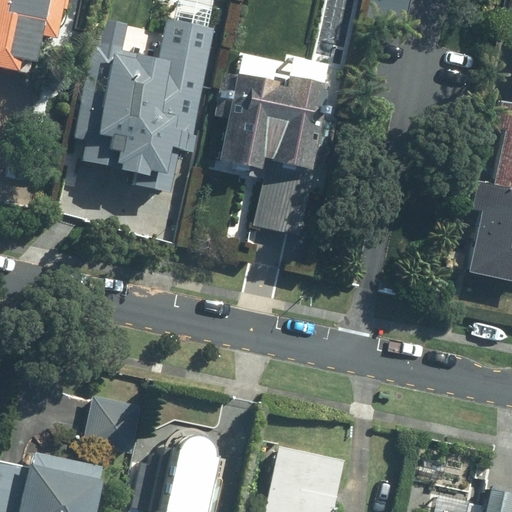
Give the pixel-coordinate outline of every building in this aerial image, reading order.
[(0,0),(0,68),(20,73),(29,35),(44,38),(52,0),(0,0)] [(407,0),(367,0),(364,17),(403,25),(407,0)] [(171,148),(188,152),(192,135),(186,133),(209,28),(163,18),(154,57),(117,49),(119,40),(91,34),(68,137),(78,140),(74,160),(135,173),(132,186),(161,192),(171,148)] [(259,177),(249,225),(295,235),(320,115),(314,114),(320,83),(268,73),(267,81),(221,72),(212,116),(219,117),(211,160),(253,168),(251,176),(259,177)] [(511,104),(509,103),(493,100),(487,128),(496,130),(484,184),(511,191),(511,104)] [(511,283),(511,191),(484,184),(470,181),(464,208),(473,210),(460,272),(511,283)] [(78,444),(126,454),(136,406),(88,396),(78,444)] [(207,511),(219,460),(202,457),(202,446),(196,437),(186,433),(176,434),(168,440),(164,448),(140,443),(124,511),(207,511)] [(269,445),(255,508),(272,511),(324,511),(336,460),(269,445)] [(86,511),(96,465),(23,451),(21,465),(0,460),(0,511),(86,511)] [(511,511),(511,493),(482,488),(476,511),(511,511)]
